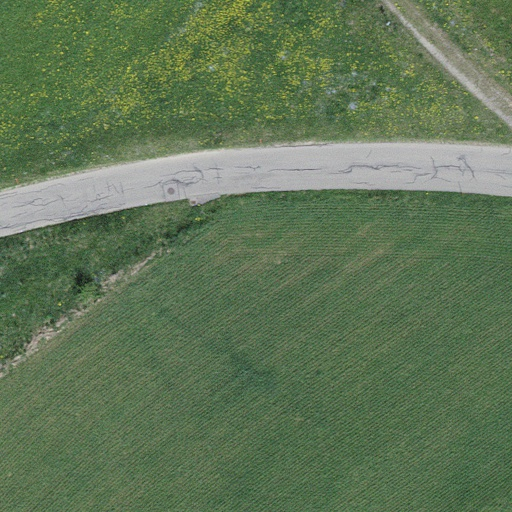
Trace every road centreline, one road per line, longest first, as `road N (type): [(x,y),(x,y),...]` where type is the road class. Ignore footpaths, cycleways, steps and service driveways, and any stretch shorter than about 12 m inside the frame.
road 1 (unclassified): [(0,213),(131,183),(255,169),(511,172)]
road 2 (track): [(511,110),(396,0)]
